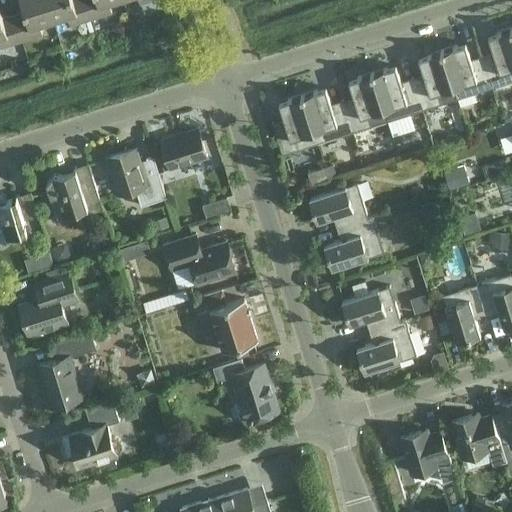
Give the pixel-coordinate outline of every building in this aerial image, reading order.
[(21,0),(25,13),(14,16),(22,40),(43,34),(40,25),(54,20),(47,0),(21,0)] [(47,0),(54,20),(67,16),(70,25),(91,19),(85,0),(47,0)] [(85,0),(91,19),(112,12),(109,3),(117,0),(85,0)] [(0,9),(0,43),(1,47),(22,40),(14,16),(3,20),(0,9)] [(495,58),(484,61),(492,87),(511,81),(511,28),(488,36),(494,52),(495,58)] [(466,43),(442,50),(457,98),(492,87),(484,61),(473,65),(471,59),(466,43)] [(426,80),(414,83),(423,110),(442,103),(457,99),(457,98),(442,50),(419,58),(424,74),(426,80)] [(396,65),(372,73),(388,121),(423,110),(414,83),(403,87),(401,81),(396,65)] [(356,102),(344,106),(353,132),(372,126),(387,121),(388,121),(372,73),(349,80),(354,96),(356,102)] [(326,87),(303,95),(318,143),(353,132),(344,106),(333,109),(331,103),(326,87)] [(274,122),(272,122),(282,154),(318,143),(303,95),(279,102),(284,119),(286,124),(275,128),(274,122)] [(417,121),(406,123),(409,140),(420,137),(417,121)] [(199,128),(182,133),(161,140),(170,168),(208,156),(199,128)] [(145,177),(140,161),(136,148),(108,157),(119,193),(136,188),(141,206),(167,197),(159,172),(145,177)] [(74,167),(75,170),(60,175),(55,174),(47,182),(58,218),(87,208),(89,213),(103,209),(89,163),(74,167)] [(308,172),(312,184),(329,179),(325,167),(308,172)] [(334,216),(337,228),(374,217),(373,216),(369,217),(358,182),(310,197),(317,221),(334,216)] [(17,195),(7,198),(6,197),(5,196),(4,194),(2,193),(1,192),(0,192),(0,238),(27,230),(28,230),(25,218),(38,214),(31,191),(18,196),(17,195)] [(203,204),(207,218),(232,210),(227,196),(203,204)] [(374,217),(337,228),(341,239),(325,244),(332,268),(385,252),(374,217)] [(191,262),(198,283),(236,271),(232,257),(234,254),(231,246),(228,244),(227,241),(201,249),(196,234),(164,245),(172,269),(191,262)] [(39,272),(18,277),(21,290),(42,285),(39,272)] [(511,272),(478,283),(488,315),(499,312),(504,328),(511,325),(511,272)] [(20,304),(32,340),(33,340),(31,333),(68,321),(63,308),(67,301),(78,298),(70,273),(43,281),(47,295),(20,304)] [(366,319),(370,331),(406,319),(401,320),(390,285),(369,292),(366,281),(353,285),(356,296),(342,301),(350,325),(366,319)] [(488,315),(478,283),(442,294),(457,343),(481,335),(476,319),(488,315)] [(211,310),(224,351),(258,340),(245,298),(227,304),(222,288),(193,297),(198,314),(211,310)] [(406,319),(370,331),(373,342),(357,348),(365,372),(417,355),(406,319)] [(40,365),(52,405),(83,395),(70,356),(97,348),(91,330),(51,342),(57,359),(40,365)] [(242,357),(214,366),(218,380),(233,375),(240,397),(238,398),(245,420),(280,410),(275,395),(276,394),(269,374),(268,374),(265,363),(246,368),(242,357)] [(92,428),(63,437),(68,454),(76,452),(81,465),(117,454),(120,451),(122,447),(122,443),(120,439),(111,437),(107,424),(120,420),(113,398),(86,407),(92,428)] [(511,401),(502,405),(511,435),(511,401)] [(489,449),(494,466),(507,461),(493,414),(480,418),(478,413),(452,421),(463,457),(489,449)] [(438,465),(443,482),(457,477),(442,430),(429,434),(428,429),(401,437),(412,473),(438,465)] [(200,501),(182,507),(184,511),(271,511),(268,501),(253,506),(248,488),(210,500),(209,498),(208,498),(210,502),(202,505),(201,501),(200,501)] [(466,511),(481,508),(478,494),(464,497),(466,511)]
